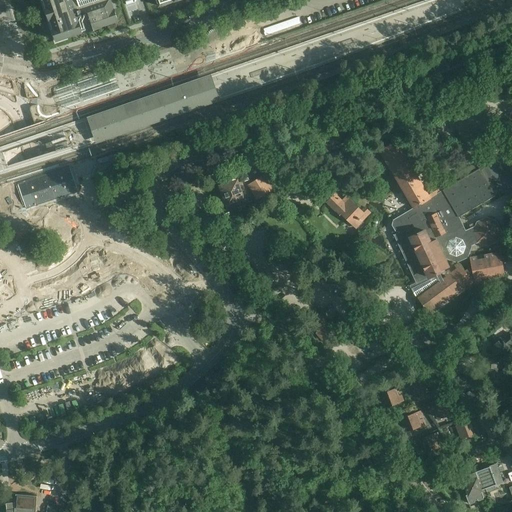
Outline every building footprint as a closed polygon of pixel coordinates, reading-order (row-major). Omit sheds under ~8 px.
[(42,0),(56,41),(82,32),(82,31),(87,30),(87,31),(101,27),(101,26),(118,21),(110,0),(42,0)] [(197,94),(195,88),(142,106),(144,112),(146,118),(199,99),(197,94)] [(93,129),(95,134),(103,131),(106,133),(111,131),(113,128),(121,125),(119,120),(117,114),(108,117),(105,116),(101,117),(99,121),(91,123),(93,129)] [(394,234),(416,282),(408,286),(405,287),(406,289),(410,295),(414,302),(420,298),(430,311),(430,312),(431,314),(436,311),(434,309),(440,304),(442,307),(450,300),(448,298),(454,294),(456,296),(464,290),(463,288),(468,284),(470,286),(474,283),(482,282),(481,278),(488,277),(489,280),(501,278),(500,274),(504,274),(501,253),(497,254),(496,251),(485,253),(485,257),(479,258),(478,256),(472,257),(474,267),(465,271),(459,263),(455,266),(457,268),(451,272),(450,270),(445,274),(448,277),(444,280),(440,273),(444,271),(443,270),(450,266),(447,258),(458,262),(469,257),(473,245),(468,235),(474,232),(478,241),(488,245),(498,240),(502,230),(497,220),(486,217),(477,222),(475,226),(466,231),(458,217),(495,194),(494,193),(499,190),(500,191),(507,193),(511,190),(511,177),(499,156),(493,154),(486,157),(484,164),(485,166),(480,169),(479,167),(428,199),(395,143),(381,151),(414,208),(408,212),(393,221),(392,226),(395,231),(399,233),(394,234)] [(274,197),(265,176),(254,180),(263,201),(274,197)] [(243,200),(248,199),(242,182),(238,184),(237,181),(221,186),(228,206),(243,200)] [(325,186),(318,194),(346,221),(347,219),(356,228),(370,213),(365,207),(361,211),(346,197),(342,201),(334,193),(333,193),(325,186)] [(373,216),(364,221),(368,227),(377,222),(373,216)] [(321,315),(309,325),(322,340),(334,330),(321,315)] [(445,336),(432,322),(420,332),(434,347),(445,336)] [(511,339),(507,334),(501,339),(488,351),(497,360),(510,349),(508,347),(511,343),(511,339)] [(492,372),(492,384),(497,384),(497,381),(504,381),(503,371),(492,372)] [(427,376),(409,383),(411,388),(414,386),(416,390),(414,390),(416,397),(433,390),(427,376)] [(382,394),(387,408),(404,401),(402,395),(400,396),(399,392),(402,391),(400,387),(382,394)] [(449,401),(430,407),(432,412),(435,411),(437,414),(435,415),(437,421),(454,415),(449,401)] [(408,432),(424,425),(422,419),(420,420),(419,417),(423,415),(421,411),(402,418),(408,432)] [(469,421),(450,428),(452,432),(456,431),(457,434),(455,435),(458,441),(474,435),(469,421)] [(439,432),(421,439),(426,453),(443,446),(441,440),(439,441),(438,438),(441,436),(439,432)] [(478,479),(482,478),(483,481),(478,483),(481,490),(486,488),(487,491),(496,488),(494,485),(503,482),(496,464),(475,472),(478,479)] [(483,497),(481,490),(478,483),(483,481),(482,478),(478,479),(475,472),(462,477),(459,478),(461,484),(464,483),(468,495),(466,496),(468,503),(483,497)] [(15,509),(6,510),(6,511),(35,511),(37,496),(16,495),(15,509)]
